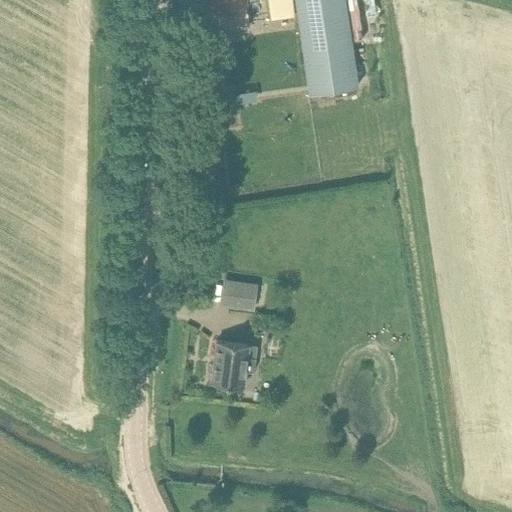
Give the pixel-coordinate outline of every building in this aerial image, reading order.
[(211,0),(213,10),(232,7),(249,5),(248,3),(260,1),(259,0),(211,0)] [(266,0),(269,18),(293,15),(291,0),(266,0)] [(344,0),(294,0),(308,93),(358,86),(344,0)] [(256,284),(231,281),(228,305),(253,309),(256,284)] [(211,382),(243,386),(245,370),(253,371),(255,358),(247,357),(248,344),(217,340),(211,382)] [(323,511),(327,491),(308,486),(303,508),(323,511)] [(233,509),(245,508),(244,494),(232,496),(233,509)] [(365,511),(384,511),(385,505),(367,503),(365,511)]
